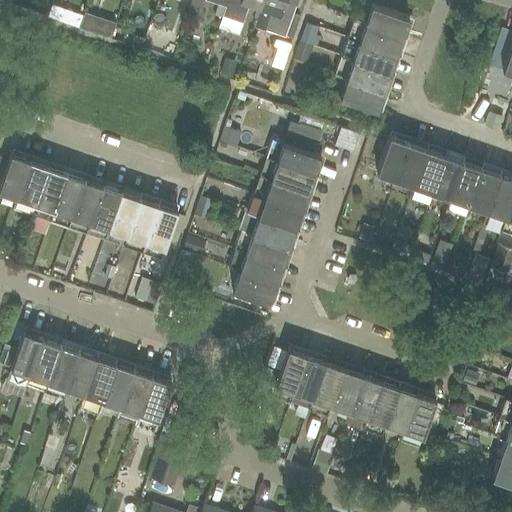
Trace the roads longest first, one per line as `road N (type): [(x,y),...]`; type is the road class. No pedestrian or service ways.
road 1 (residential): [(388,511),(239,457),(207,356)]
road 2 (residential): [(207,356),(0,277)]
road 3 (residential): [(511,145),(431,119),(415,104),(413,86),(445,0)]
road 4 (residential): [(176,175),(0,112)]
road 5 (residential): [(454,371),(294,317)]
road 6 (residential): [(346,159),(294,317)]
